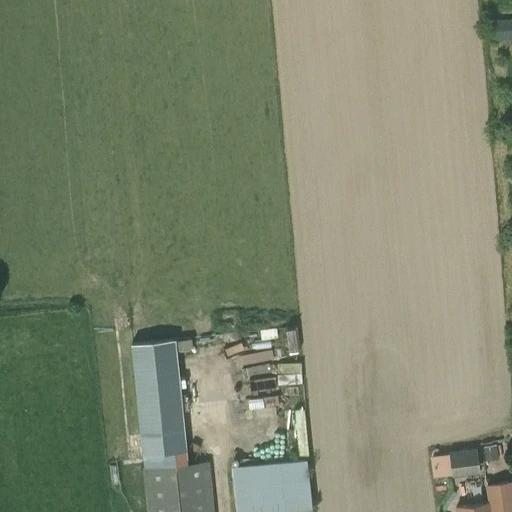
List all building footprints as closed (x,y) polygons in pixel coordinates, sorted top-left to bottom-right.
[(173,340),(131,343),(139,431),(181,427),(179,405),(173,340)] [(183,451),(181,427),(139,431),(141,455),(143,455),(183,451)] [(452,477),(480,473),(478,449),(449,451),(452,477)] [(306,457),(231,465),(235,511),(255,511),(311,506),(306,457)] [(213,511),(208,462),(145,469),(149,511),(213,511)] [(485,483),(488,503),(489,511),(511,511),(511,488),(510,479),(485,483)] [(489,511),(488,503),(456,507),(456,511),(489,511)]
